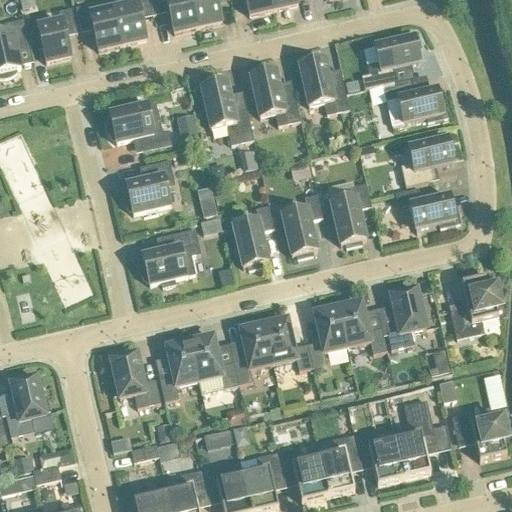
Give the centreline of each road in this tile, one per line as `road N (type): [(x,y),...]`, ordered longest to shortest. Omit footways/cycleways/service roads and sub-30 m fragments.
road 1 (residential): [(121,330),(470,248),(485,210),(474,122),(445,41),(424,18),(66,98)]
road 2 (residential): [(121,330),(66,98)]
road 3 (residential): [(104,511),(65,343)]
